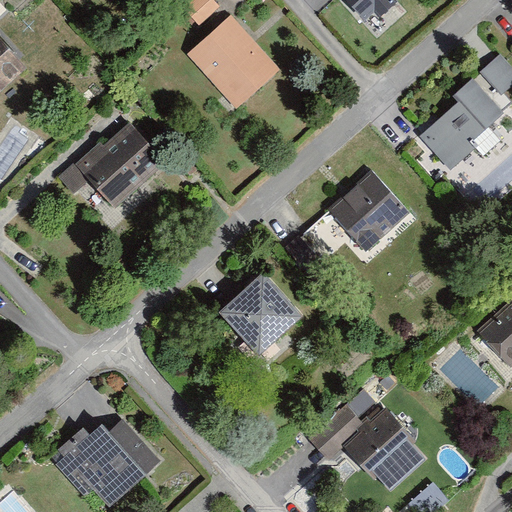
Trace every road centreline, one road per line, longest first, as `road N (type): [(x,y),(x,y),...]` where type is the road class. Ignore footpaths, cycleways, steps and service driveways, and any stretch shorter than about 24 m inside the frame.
road 1 (residential): [(107,333),(477,0)]
road 2 (residential): [(265,511),(107,333)]
road 3 (residential): [(107,333),(0,432)]
